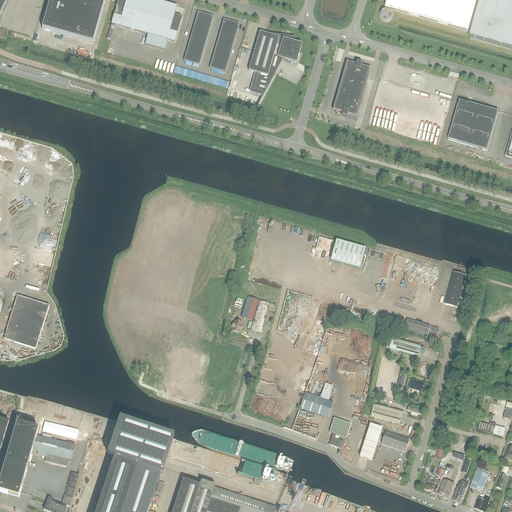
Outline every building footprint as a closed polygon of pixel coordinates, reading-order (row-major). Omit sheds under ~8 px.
[(50,0),(42,30),(93,45),(105,2),(96,0),(50,0)] [(145,45),(164,50),(167,41),(175,43),(182,19),(174,16),(177,7),(161,2),(153,0),(126,0),(126,3),(118,0),(111,25),(148,35),(145,45)] [(511,0),(387,0),(385,8),(472,33),(470,39),(470,38),(511,50),(511,0)] [(184,61),(199,66),(213,17),(198,13),(184,61)] [(210,69),(225,73),(239,25),(223,20),(210,69)] [(259,32),(248,71),(258,74),(253,90),(264,93),(257,106),(257,107),(275,73),(277,69),(282,60),(283,59),(284,58),(287,59),(291,61),(293,62),(294,60),(296,56),(297,54),(298,52),(300,48),(298,47),(291,44),(295,37),(291,37),(290,37),(282,36),(281,36),(272,34),(272,35),(272,36),(259,32)] [(77,54),(89,58),(90,53),(79,49),(77,54)] [(342,113),(341,116),(347,117),(347,115),(357,117),(371,69),(361,66),(362,64),(357,62),(356,65),(346,62),(333,110),(342,113)] [(230,81),(176,67),(174,73),(229,87),(230,81)] [(498,112),(470,104),(459,101),(448,140),(487,151),(498,112)] [(331,260),(330,261),(360,269),(365,250),(336,241),(331,260)] [(457,309),(466,276),(454,273),(445,305),(457,309)] [(46,306),(40,304),(17,296),(4,340),(14,343),(36,350),(49,307),(46,306)] [(235,307),(242,308),(243,299),(237,298),(235,307)] [(250,331),(261,334),(269,305),(259,301),(250,331)] [(427,339),(429,330),(430,326),(407,320),(404,332),(427,339)] [(233,332),(239,333),(240,330),(241,331),(242,327),(241,327),(242,324),(236,322),(235,325),(233,325),(232,328),(234,329),(233,332)] [(418,357),(421,347),(392,338),(389,349),(418,357)] [(423,383),(419,382),(411,380),(409,388),(421,392),(421,390),(423,391),(424,385),(423,385),(423,383)] [(305,393),(299,409),(328,419),(334,403),(329,401),(333,387),(325,384),(321,398),(305,393)] [(403,411),(374,403),(370,417),(399,425),(403,411)] [(408,407),(407,411),(411,412),(410,415),(417,417),(418,414),(421,415),(422,411),(408,407)] [(511,410),(505,409),(503,419),(511,420),(511,414),(511,410)] [(0,451),(9,422),(0,419),(0,451)] [(334,419),(329,433),(346,439),(351,425),(334,419)] [(148,511),(152,502),(157,504),(158,500),(153,498),(155,492),(158,481),(172,439),(173,437),(120,420),(120,422),(108,457),(114,459),(102,497),(100,502),(96,511),(148,511)] [(78,430),(44,422),(42,432),(76,440),(78,430)] [(503,437),(505,429),(496,427),(496,424),(490,423),(489,425),(479,423),(477,431),(487,433),(486,437),(490,438),(491,436),(493,437),(494,435),(503,437)] [(0,482),(0,492),(2,493),(18,498),(32,451),(38,452),(37,455),(46,457),(45,462),(67,467),(68,462),(70,463),(71,461),(74,450),(75,446),(67,444),(36,436),(38,431),(17,424),(0,482)] [(370,424),(359,456),(371,460),(382,428),(370,424)] [(385,433),(381,444),(404,452),(408,441),(385,433)] [(329,445),(341,449),(343,442),(335,439),(336,436),(332,434),(329,445)] [(465,461),(461,472),(466,474),(470,463),(465,461)] [(454,468),(448,465),(446,471),(452,473),(454,468)] [(252,466),(249,476),(256,478),(259,468),(252,466)] [(504,466),(502,472),(496,489),(501,490),(509,468),(504,466)] [(471,485),(470,488),(482,493),(489,474),(478,469),(471,485)] [(70,507),(72,500),(79,475),(71,473),(62,505),(70,507)] [(434,483),(434,482),(431,481),(432,478),(429,477),(426,484),(427,485),(425,490),(430,492),(434,483)] [(183,480),(172,511),(190,511),(200,485),(183,480)] [(435,481),(434,482),(434,483),(430,492),(435,494),(440,481),(438,480),(437,482),(435,481)] [(454,485),(444,480),(438,495),(448,499),(454,485)] [(165,483),(158,481),(155,492),(161,494),(165,483)] [(463,499),(467,489),(469,484),(465,482),(463,487),(457,503),(460,504),(462,499),(463,499)] [(200,485),(190,511),(206,511),(214,490),(213,490),(200,485)] [(457,503),(463,487),(458,485),(454,495),(455,496),(453,501),(457,503)] [(214,490),(206,511),(279,511),(280,509),(214,488),(213,490),(214,490)] [(48,498),(46,505),(43,511),(46,511),(50,511),(54,502),(51,501),(52,499),(48,498)] [(475,510),(480,511),(485,511),(490,500),(485,498),(483,501),(479,499),(475,510)] [(54,502),(50,511),(58,511),(61,505),(54,502)]
